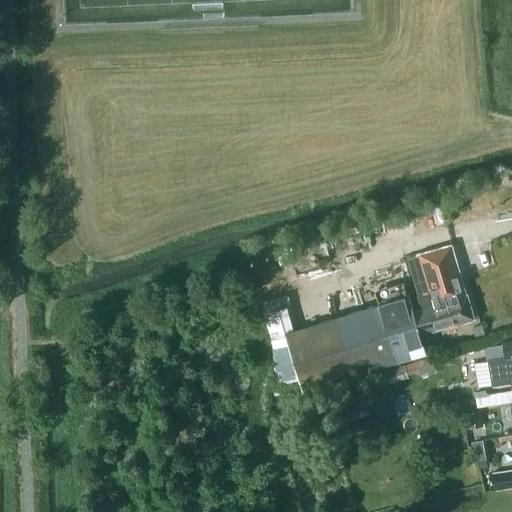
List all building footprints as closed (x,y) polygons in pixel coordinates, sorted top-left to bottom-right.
[(422,307),(413,310),(421,334),(474,318),(467,294),(466,294),(451,244),(420,253),(420,254),(408,257),(419,295),(418,295),(422,307)] [(292,305),(288,294),(262,302),(265,313),(292,305)] [(426,352),(421,334),(413,310),(409,294),(286,332),(303,389),(426,352)] [(477,336),(485,334),(482,325),(474,328),(477,336)] [(511,339),(502,341),(504,356),(488,359),(492,385),(511,382),(511,386),(511,339)] [(432,357),(416,361),(420,377),(436,372),(432,357)] [(419,372),(415,360),(367,374),(371,389),(408,378),(407,375),(419,372)] [(494,394),(486,395),(486,391),(476,392),(478,407),(496,404),(494,394)] [(469,429),(482,426),(479,410),(466,413),(469,429)] [(511,468),(491,472),(494,490),(511,487),(511,468)]
